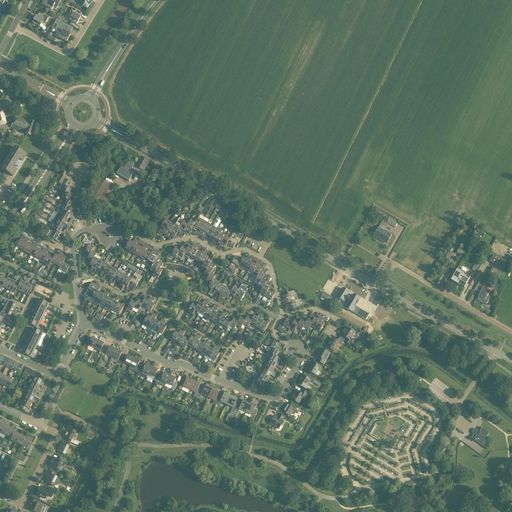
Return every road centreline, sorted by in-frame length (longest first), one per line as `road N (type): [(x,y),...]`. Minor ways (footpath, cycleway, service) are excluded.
road 1 (tertiary): [(496,352),(119,134)]
road 2 (residential): [(121,231),(158,245),(191,237),(220,253),(248,250),(269,263),(281,315)]
road 3 (residential): [(155,357),(268,396),(281,391),(297,357)]
road 4 (unclassified): [(511,332),(388,259)]
road 5 (tertiary): [(0,240),(78,127)]
road 6 (tertiary): [(70,122),(0,229)]
road 7 (residential): [(15,27),(66,53),(102,0)]
